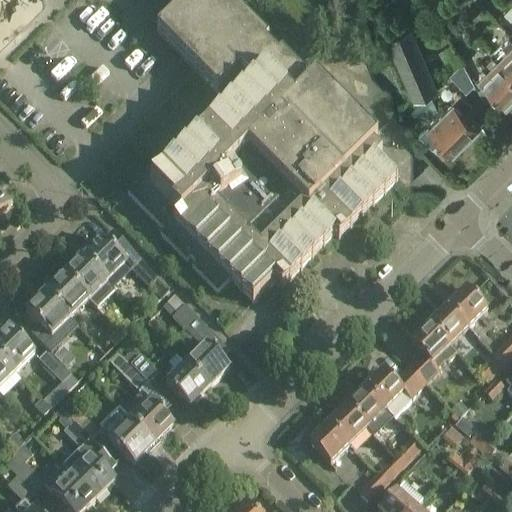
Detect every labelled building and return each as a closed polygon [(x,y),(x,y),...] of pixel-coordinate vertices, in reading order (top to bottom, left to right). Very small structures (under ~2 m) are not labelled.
[(187,264),(191,260),(196,265),(192,269),(218,295),(230,283),(253,306),(275,285),(282,292),(335,240),(339,244),(398,186),(376,164),(382,158),(374,150),(378,146),(316,84),(295,105),(289,99),(306,82),(282,58),(279,61),(266,48),(269,45),(224,0),(191,0),(157,34),(218,95),(225,88),(238,102),(165,174),(158,166),(128,196),(165,234),(161,237),(187,264)] [(449,10),(456,17),(465,9),(458,1),(449,10)] [(411,29),(387,39),(412,99),(436,89),(411,29)] [(501,44),(491,55),(496,60),(511,76),(511,39),(509,36),(508,35),(500,43),(501,44)] [(442,54),(449,68),(460,62),(452,48),(442,54)] [(504,105),(511,96),(511,76),(496,60),(478,79),(504,105)] [(466,94),(473,86),(461,64),(449,77),(466,94)] [(452,153),(457,148),(459,150),(475,134),(473,132),(478,127),(466,115),(472,109),(461,97),(454,103),(454,102),(419,136),(431,148),(437,142),(447,152),(449,150),(452,153)] [(0,220),(11,210),(0,199),(0,220)] [(101,243),(83,261),(108,287),(127,268),(101,243)] [(115,294),(108,287),(83,261),(64,280),(89,305),(96,312),(115,294)] [(149,292),(158,283),(140,265),(131,274),(149,292)] [(89,305),(64,280),(45,298),(70,324),(89,305)] [(467,292),(447,311),(469,332),(488,313),(467,292)] [(51,343),(70,324),(45,298),(26,317),(51,343)] [(178,298),(165,311),(191,338),(204,326),(178,298)] [(451,350),(469,332),(447,311),(429,329),(451,350)] [(117,334),(125,341),(135,331),(127,324),(117,334)] [(439,376),(432,369),(451,350),(429,329),(411,347),(422,358),(408,372),(425,389),(439,376)] [(9,333),(0,342),(0,361),(16,378),(35,359),(9,333)] [(116,350),(125,341),(117,334),(108,343),(116,350)] [(511,342),(494,360),(504,370),(511,362),(511,342)] [(186,368),(211,393),(230,373),(222,364),(221,365),(205,350),(186,368)] [(71,379),(65,373),(47,356),(39,364),(69,395),(78,386),(71,379)] [(149,388),(131,370),(118,357),(109,366),(139,397),(149,388)] [(0,393),(16,378),(0,361),(0,393)] [(131,370),(149,388),(158,379),(140,361),(131,370)] [(211,393),(186,368),(166,388),(174,396),(173,397),(176,401),(177,399),(190,412),(211,393)] [(480,380),(488,388),(497,378),(489,371),(480,380)] [(412,403),(425,389),(408,372),(395,385),(384,374),(364,393),(393,422),(394,423),(413,404),(412,403)] [(497,385),(491,392),(486,397),(491,402),(503,391),(497,385)] [(364,393),(345,412),(367,434),(374,441),(393,422),(364,393)] [(123,418),(131,426),(154,449),(173,429),(163,420),(165,418),(149,402),(136,415),(131,410),(123,418)] [(45,420),(51,414),(42,404),(36,411),(45,420)] [(345,412),(327,429),(349,451),(367,434),(345,412)] [(100,436),(82,418),(79,415),(71,423),(74,426),(91,443),(92,444),(100,436)] [(464,437),(471,429),(462,422),(455,430),(464,437)] [(91,443),(74,426),(63,436),(80,453),(91,443)] [(133,469),(154,449),(131,426),(122,435),(119,432),(106,445),(123,461),(124,460),(133,469)] [(330,469),(349,451),(327,429),(309,447),(330,469)] [(25,448),(21,444),(16,438),(9,445),(19,455),(25,448)] [(470,447),(480,455),(486,448),(476,440),(470,447)] [(91,443),(80,453),(63,471),(96,505),(115,487),(107,479),(117,469),(92,444),(91,443)] [(496,456),(486,448),(480,455),(494,467),(499,462),(494,458),(496,456)] [(408,455),(399,464),(407,471),(415,462),(408,455)] [(449,465),(456,471),(462,463),(455,457),(449,465)] [(464,465),(462,463),(456,471),(468,481),(480,466),(470,457),(464,465)] [(4,469),(17,481),(36,500),(45,491),(44,490),(45,489),(15,458),(4,469)] [(407,471),(399,464),(391,473),(398,480),(407,471)] [(63,471),(45,489),(44,490),(45,491),(65,511),(89,511),(96,505),(63,471)] [(31,511),(27,508),(36,500),(17,481),(7,491),(23,507),(17,511),(31,511)] [(360,498),(369,508),(388,490),(378,481),(360,498)] [(382,511),(418,511),(425,505),(405,487),(382,511)] [(484,494),(494,503),(500,496),(490,487),(484,494)] [(509,503),(500,496),(494,503),(503,510),(509,503)]
